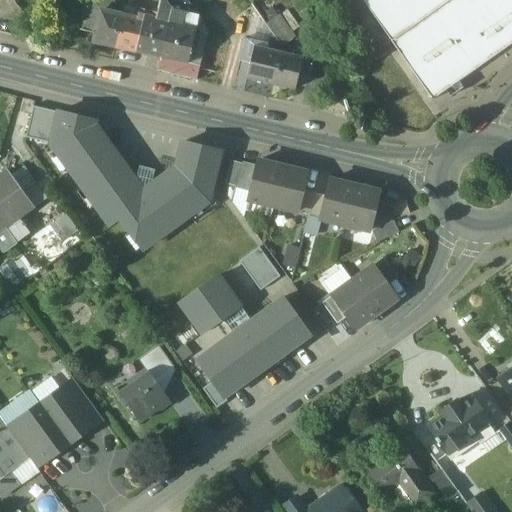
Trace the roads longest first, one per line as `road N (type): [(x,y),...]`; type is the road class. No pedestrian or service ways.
road 1 (tertiary): [(437,171),(0,65)]
road 2 (residential): [(464,231),(445,278),(396,327),(141,511)]
road 3 (unknown): [(396,327),(414,357),(440,366),(504,417)]
